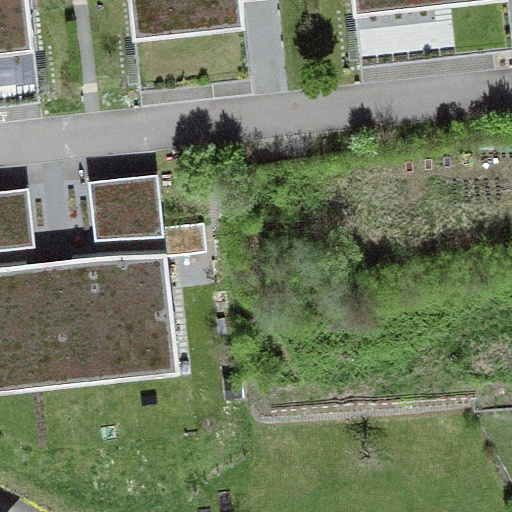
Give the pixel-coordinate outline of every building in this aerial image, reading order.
[(30,0),(0,0),(0,71),(38,67),(30,0)] [(271,0),(129,0),(137,60),(277,42),(271,0)] [(347,0),(352,40),(508,22),(505,0),(347,0)] [(146,158),(76,163),(80,218),(150,213),(146,158)] [(22,174),(0,175),(0,229),(25,228),(22,174)] [(145,230),(0,241),(0,365),(155,353),(145,230)]
